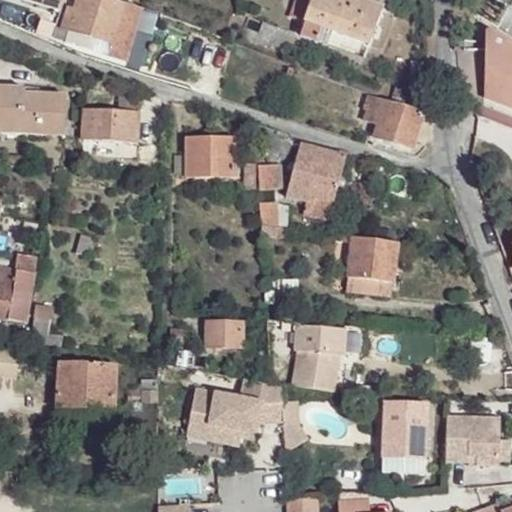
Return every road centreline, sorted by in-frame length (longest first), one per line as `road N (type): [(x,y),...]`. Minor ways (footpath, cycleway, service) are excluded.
road 1 (residential): [(0,30),(378,152),(450,162)]
road 2 (residential): [(450,162),(511,322)]
road 3 (residential): [(444,0),(450,162)]
